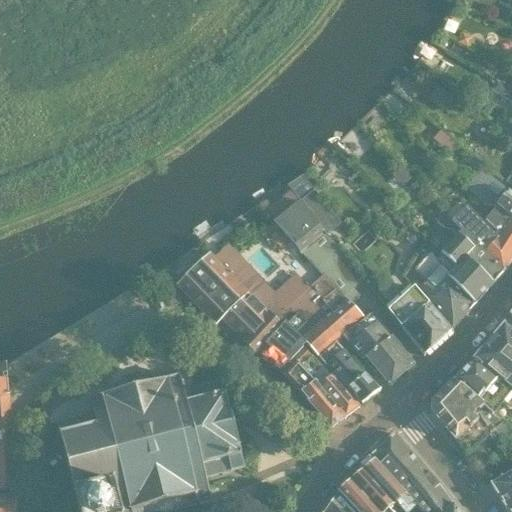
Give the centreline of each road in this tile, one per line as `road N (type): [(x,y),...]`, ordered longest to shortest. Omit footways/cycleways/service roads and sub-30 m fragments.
road 1 (residential): [(340,456),(252,373),(165,308),(16,393),(23,511)]
road 2 (residential): [(400,408),(511,285)]
road 3 (residential): [(475,511),(400,408)]
